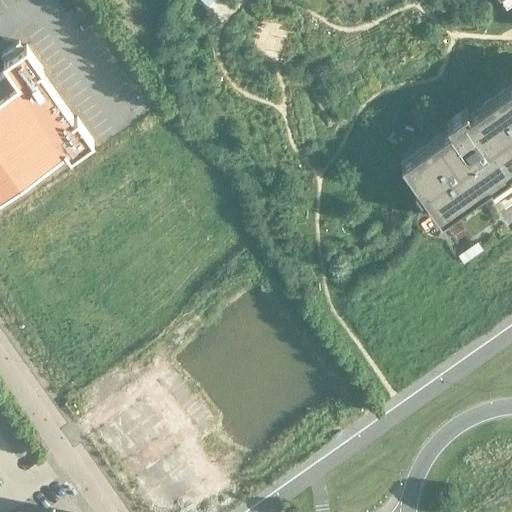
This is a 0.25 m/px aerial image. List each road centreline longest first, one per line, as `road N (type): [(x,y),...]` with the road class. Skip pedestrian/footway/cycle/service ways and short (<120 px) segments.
road 1 (residential): [(0,361),(106,511)]
road 2 (secondary): [(511,407),(458,424),(431,449),(407,511)]
